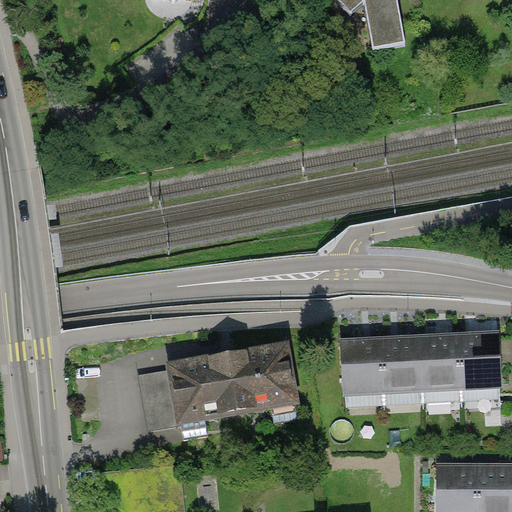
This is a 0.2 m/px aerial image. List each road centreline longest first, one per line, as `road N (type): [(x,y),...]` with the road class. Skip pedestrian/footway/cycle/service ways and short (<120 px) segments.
road 1 (residential): [(511,288),(315,274),(0,311)]
road 2 (tertiary): [(0,113),(49,511)]
road 3 (residential): [(269,0),(154,95),(96,119)]
